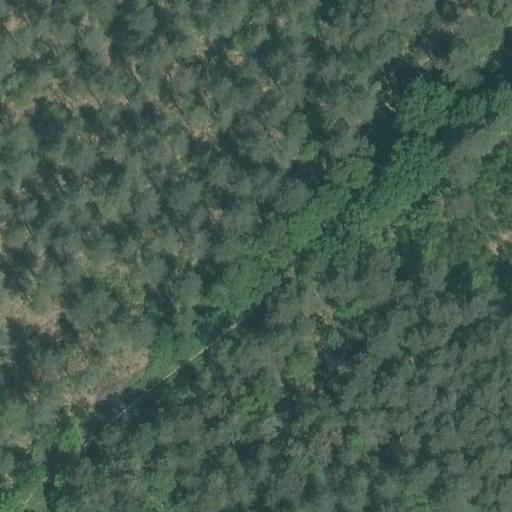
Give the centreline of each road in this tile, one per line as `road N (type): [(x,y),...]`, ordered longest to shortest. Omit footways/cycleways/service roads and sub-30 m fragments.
road 1 (track): [(511,35),(3,511)]
road 2 (track): [(421,120),(253,0)]
